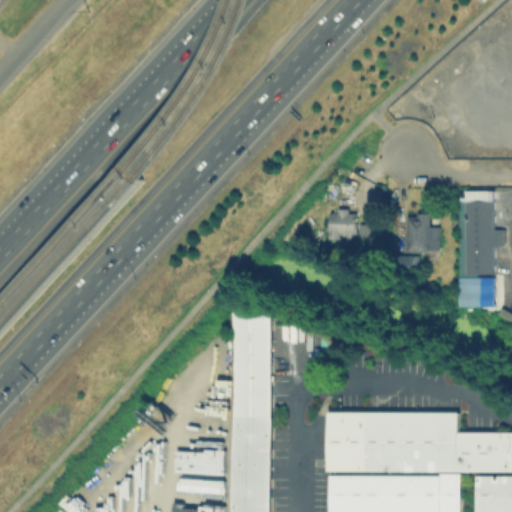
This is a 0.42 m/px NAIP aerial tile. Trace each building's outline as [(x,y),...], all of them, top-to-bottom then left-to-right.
[(509,228),(510,244),(499,244),(499,272),(471,272),(470,200),(499,199),(499,228),(509,228)] [(434,208),(434,224),(443,224),(443,248),(411,247),(411,213),(420,213),(420,208),(434,208)] [(350,209),(350,214),(359,214),(358,239),(348,239),(348,234),(342,234),(341,240),(331,239),(332,213),(340,214),(340,209),(350,209)] [(357,223),(358,239),(374,239),(374,222),(357,223)] [(376,229),(376,247),(361,247),(361,229),(376,229)] [(420,254),(420,267),(399,267),(399,254),(420,254)] [(277,309),(276,511),(238,511),(239,309),(277,309)] [(511,470),(511,430),(459,430),(459,411),(328,410),(328,470),(511,470)] [(330,511),(459,511),(459,474),(330,474),(330,511)] [(476,511),(476,475),(511,475),(511,511),(476,511)]
